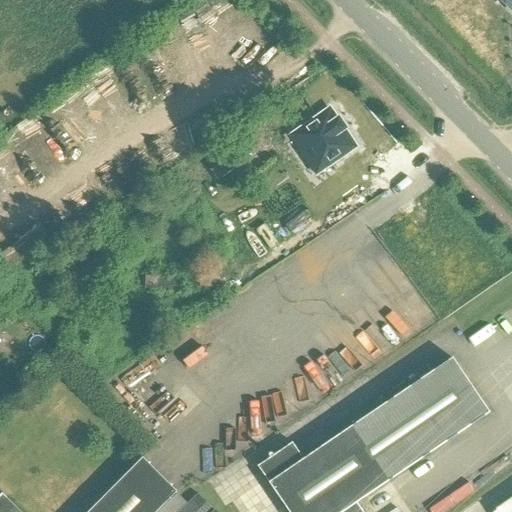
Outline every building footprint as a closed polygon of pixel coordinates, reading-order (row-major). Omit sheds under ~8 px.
[(511,0),(498,0),(511,12),(511,0)] [(193,133),(207,154),(248,126),(235,106),(193,133)] [(354,151),(327,114),(287,141),(314,178),(354,151)] [(226,155),(233,167),(269,145),(262,133),(226,155)] [(345,511),(357,504),(490,414),(453,359),(303,461),(292,444),(257,468),(261,473),(287,511),(345,511)] [(157,511),(177,492),(143,457),(88,511),(157,511)] [(287,511),(261,473),(199,495),(181,511),(287,511)] [(19,511),(2,494),(0,495),(0,511),(19,511)] [(511,511),(511,497),(495,510),(496,511),(511,511)]
